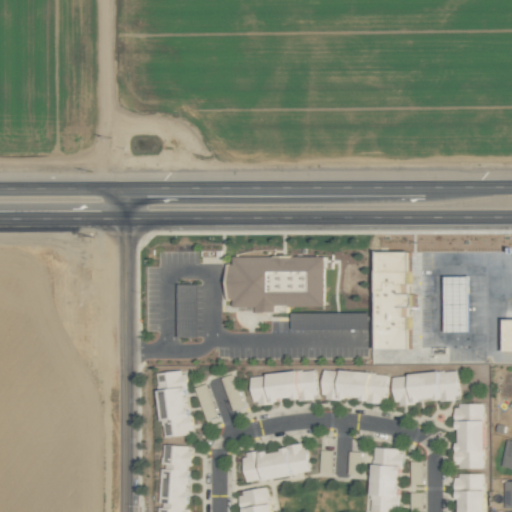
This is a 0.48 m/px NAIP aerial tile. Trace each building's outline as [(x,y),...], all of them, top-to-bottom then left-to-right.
[(378,348),(409,347),(409,308),(415,308),(415,290),(410,290),(410,249),(377,250),(378,348)] [(324,305),(324,255),(229,255),(229,305),(255,305),(255,310),(287,310),(287,305),(324,305)] [(446,331),(470,331),(469,274),(445,274),(446,331)] [(250,374),(253,402),(317,397),(314,368),(250,374)] [(387,372),(323,368),(321,396),(364,398),(364,400),(385,401),(387,372)] [(156,371),(161,435),(189,433),(184,369),(156,371)] [(456,369),(392,374),(394,402),(458,397),(456,369)] [(483,466),(483,402),(454,402),(455,467),(483,466)] [(511,467),(511,440),(503,439),(503,467),(511,467)] [(158,511),(187,511),(187,508),(186,508),(187,465),(190,465),(190,444),(160,443),(158,511)] [(304,443),(241,453),(246,481),(309,471),(304,443)] [(369,511),(397,511),(400,447),(372,446),(369,511)] [(483,511),(484,472),(455,472),(455,511),(483,511)] [(270,511),(267,486),(239,490),(241,511),(270,511)]
